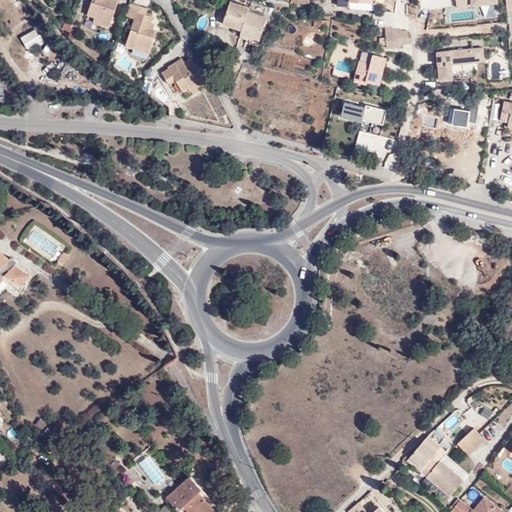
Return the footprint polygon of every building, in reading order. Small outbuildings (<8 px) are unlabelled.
[(90,0),(86,15),(93,17),(101,20),(100,24),(109,26),(117,1),(115,0),(90,0)] [(248,12),(249,8),(230,1),(228,9),(224,20),(233,24),(233,27),(242,30),(248,12)] [(131,3),(127,15),(134,18),(138,5),(131,3)] [(149,49),(156,30),(152,29),(148,28),(150,22),(152,17),(144,14),(146,8),(138,5),(134,18),(125,46),(133,48),(135,45),(149,49)] [(254,34),(259,15),(248,12),(242,30),(241,34),(250,36),(251,33),(254,34)] [(267,18),(259,15),(254,34),(261,36),(267,18)] [(397,30),(391,29),(386,28),(388,48),(400,48),(400,46),(410,43),(407,31),(397,30)] [(135,45),(133,48),(148,53),(149,49),(135,45)] [(362,53),(360,60),(370,63),(372,55),(362,53)] [(445,60),(445,53),(430,54),(431,62),(445,60)] [(370,63),(360,60),(359,60),(355,78),(366,81),(366,82),(380,85),(386,58),(372,54),(372,55),(370,63)] [(183,92),(188,88),(197,83),(199,86),(206,82),(191,57),(184,62),(185,63),(178,67),(175,62),(168,67),(169,68),(162,72),(169,84),(176,80),(183,92)] [(178,67),(185,63),(184,62),(182,58),(175,62),(178,67)] [(190,91),(199,86),(197,83),(188,88),(190,91)] [(350,100),(369,105),(388,110),(390,101),(341,89),(338,98),(349,101),(350,100)] [(459,99),(445,99),(444,115),(478,117),(479,100),(459,99)] [(511,103),(504,102),(501,120),(508,122),(508,127),(511,127),(511,103)] [(388,110),(369,105),(368,112),(386,117),(388,110)] [(0,282),(4,278),(2,277),(5,273),(22,286),(30,275),(16,265),(10,259),(0,249),(0,282)] [(64,251),(59,259),(65,263),(70,255),(64,251)] [(173,358),(164,365),(178,382),(187,374),(173,358)] [(483,406),(480,415),(489,418),(493,410),(483,406)] [(34,428),(42,434),(49,424),(41,418),(34,428)] [(470,455),(486,439),(475,428),(459,443),(470,455)] [(408,460),(428,476),(442,460),(448,454),(450,452),(429,435),(408,460)] [(442,460),(465,479),(470,472),(448,454),(442,460)] [(452,496),(465,479),(442,460),(428,476),(452,496)] [(209,496),(190,475),(166,497),(179,509),(183,505),(188,511),(210,511),(214,509),(206,499),(209,496)] [(472,510),(470,511),(502,511),(488,511),(493,505),(484,498),(473,511),(472,510)] [(81,511),(104,511),(90,500),(80,511),(81,511)] [(461,501),(451,511),(461,511),(467,506),(461,501)]
